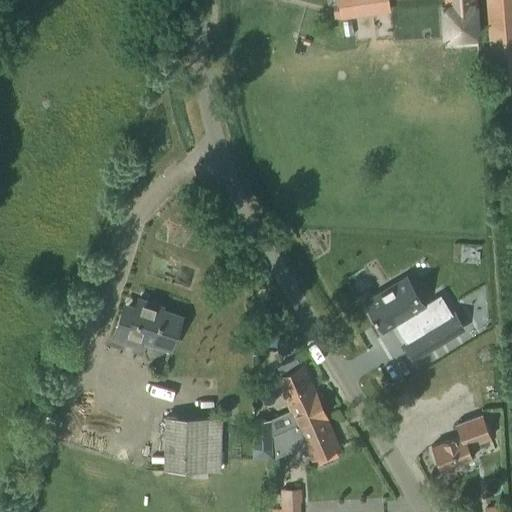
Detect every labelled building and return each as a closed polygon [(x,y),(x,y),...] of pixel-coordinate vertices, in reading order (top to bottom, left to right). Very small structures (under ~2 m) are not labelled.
[(355,0),(357,15),(389,11),(387,0),(355,0)] [(449,0),(450,5),(442,5),(444,38),(477,36),(474,0),(449,0)] [(484,0),(493,89),(503,88),(501,75),(511,74),(511,19),(510,0),(484,0)] [(406,277),(365,302),(382,330),(394,323),(405,343),(403,344),(412,359),(463,329),(453,314),(452,315),(448,308),(430,318),(422,305),(406,277)] [(124,303),(112,339),(124,343),(127,335),(170,349),(181,316),(162,310),(161,314),(154,311),(156,305),(139,299),(136,307),(124,303)] [(266,343),(254,344),(254,355),(266,354),(266,343)] [(290,412),(271,420),(271,436),(295,425),(310,418),(312,422),(319,418),(318,416),(324,414),(312,387),(302,364),(298,366),(295,358),(276,367),(279,375),(274,377),(290,412)] [(55,428),(61,415),(48,410),(42,423),(55,428)] [(295,425),(271,436),(274,455),(304,444),(311,460),(339,449),(324,414),(318,416),(319,418),(312,422),(310,418),(295,425)] [(459,436),(430,448),(440,471),(473,457),(468,446),(490,438),(482,415),(455,425),(459,436)] [(216,471),(217,418),(165,417),(164,470),(216,471)] [(271,420),(252,420),(252,455),(271,455),(271,436),(271,420)] [(299,511),(298,490),(281,490),(281,511),(299,511)]
